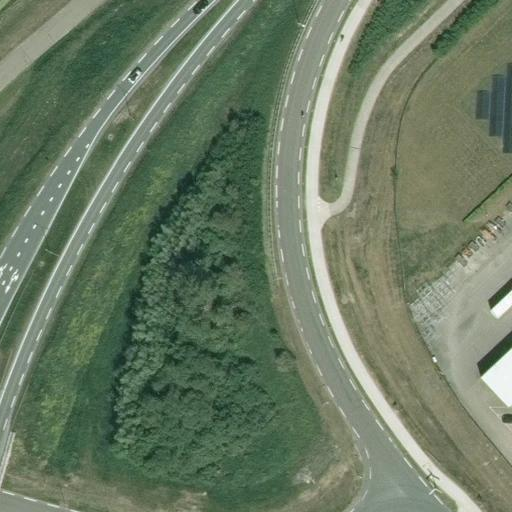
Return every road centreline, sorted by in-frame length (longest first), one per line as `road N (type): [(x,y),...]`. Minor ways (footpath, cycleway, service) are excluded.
road 1 (tertiary): [(409,485),(340,384),(292,253),(287,179),(294,110),(337,0)]
road 2 (primary): [(0,425),(32,332),(90,219),(173,85),(244,0)]
road 3 (primary): [(207,0),(85,140),(0,286)]
